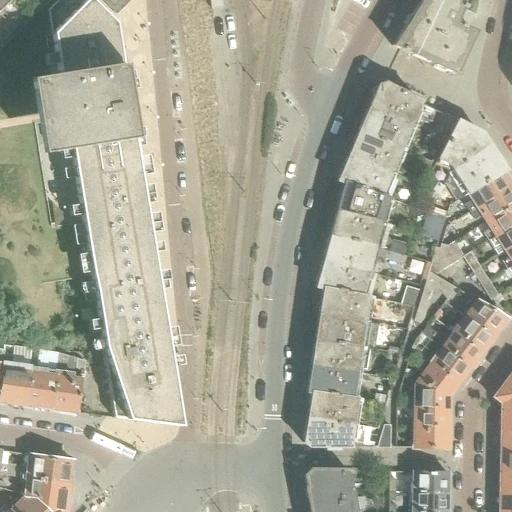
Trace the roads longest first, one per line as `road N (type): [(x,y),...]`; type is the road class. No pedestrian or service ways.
road 1 (residential): [(155,0),(191,468)]
road 2 (residential): [(272,459),(271,321),(302,170),(326,109)]
road 3 (residential): [(470,511),(471,400),(511,349)]
road 4 (residential): [(146,488),(110,456),(66,440),(0,432)]
road 5 (residential): [(511,123),(494,76),(507,0)]
road 6 (residential): [(326,109),(385,0)]
road 7 (residential): [(326,109),(299,75),(314,0)]
